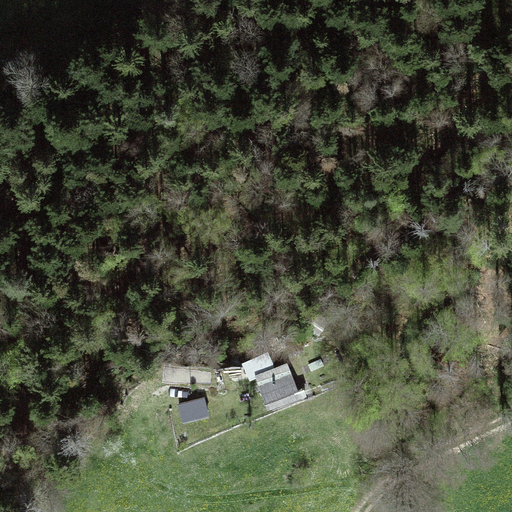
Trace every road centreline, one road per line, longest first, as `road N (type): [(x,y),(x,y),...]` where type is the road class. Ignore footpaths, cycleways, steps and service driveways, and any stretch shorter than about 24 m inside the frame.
road 1 (track): [(0,229),(90,116),(153,0)]
road 2 (track): [(511,411),(432,434),(407,451),(357,511)]
